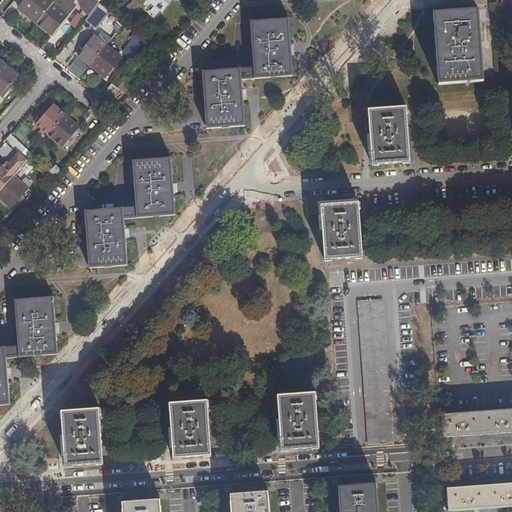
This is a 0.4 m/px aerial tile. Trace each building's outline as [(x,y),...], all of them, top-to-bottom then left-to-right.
[(36,23),(53,2),(50,0),(26,0),(19,9),(36,23)] [(73,8),(63,0),(54,0),(53,2),(36,23),(51,35),(73,8)] [(88,16),(99,2),(95,0),(84,0),(81,4),(81,5),(81,9),(88,16)] [(147,0),(162,12),(171,0),(147,0)] [(95,25),(108,9),(99,2),(88,16),(87,18),(95,25)] [(482,81),(478,11),(433,14),(438,84),(482,81)] [(251,23),(254,69),(254,79),(292,76),(288,20),(251,23)] [(89,65),(106,45),(95,36),(78,56),(89,65)] [(142,45),(136,40),(126,50),(133,56),(142,45)] [(121,57),(106,45),(89,65),(104,78),(121,57)] [(143,71),(131,61),(112,83),(124,93),(143,71)] [(3,64),(0,68),(0,95),(2,97),(18,76),(3,64)] [(254,69),(240,70),(241,80),(254,79),(254,69)] [(241,80),(240,70),(203,72),(206,128),(244,126),(241,80)] [(47,134),(65,115),(53,105),(35,124),(47,134)] [(409,163),(405,108),(368,110),(372,165),(409,163)] [(79,127),(65,115),(47,134),(61,146),(79,127)] [(6,140),(13,146),(16,143),(9,136),(6,140)] [(14,147),(18,151),(26,159),(31,153),(18,142),(16,143),(13,146),(14,147)] [(0,192),(14,177),(21,169),(27,162),(28,160),(26,159),(18,151),(5,166),(3,165),(0,168),(0,192)] [(133,162),(136,208),(137,218),(175,216),(170,159),(133,162)] [(33,167),(27,162),(21,169),(27,174),(33,167)] [(37,168),(52,181),(62,170),(55,164),(51,169),(43,162),(37,168)] [(14,177),(0,192),(0,198),(10,207),(27,189),(14,177)] [(362,258),(358,203),(321,205),(325,260),(362,258)] [(136,208),(123,209),(123,219),(137,218),(136,208)] [(123,219),(123,209),(85,212),(89,268),(127,266),(123,219)] [(19,348),(20,358),(57,354),(53,298),(16,301),(19,348)] [(393,443),(382,299),(358,301),(368,445),(393,443)] [(0,405),(9,404),(6,358),(5,349),(0,348),(0,405)] [(6,358),(20,358),(19,348),(5,349),(6,358)] [(318,447),(315,393),(278,396),(281,450),(318,447)] [(211,455),(207,401),(170,404),(173,458),(211,455)] [(104,463),(100,409),(62,412),(65,466),(104,463)] [(511,409),(440,414),(442,437),(511,432),(511,409)] [(511,483),(446,488),(448,511),(486,509),(494,508),(511,506),(511,483)] [(378,511),(376,484),(339,487),(340,511),(378,511)] [(269,511),(268,492),(230,495),(231,511),(269,511)] [(160,511),(160,500),(123,503),(123,511),(160,511)]
